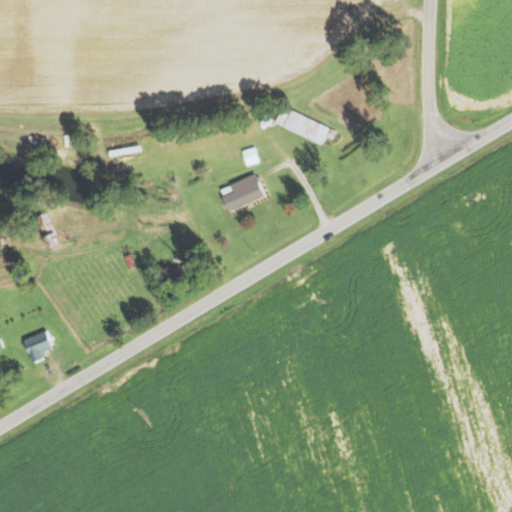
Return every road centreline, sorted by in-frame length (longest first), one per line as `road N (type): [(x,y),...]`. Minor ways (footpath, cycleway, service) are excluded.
road 1 (residential): [(0,428),(511,122)]
road 2 (residential): [(447,162),(426,111),(427,0)]
